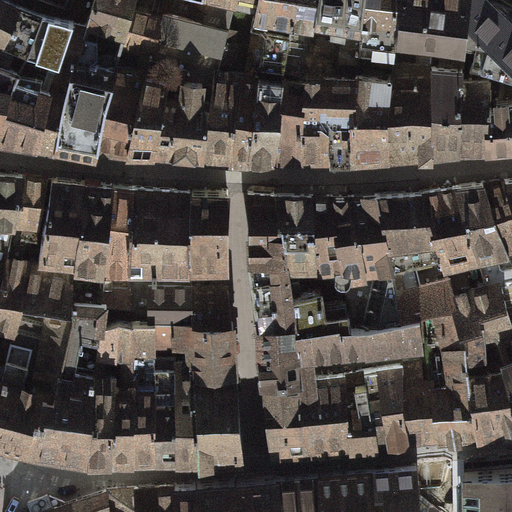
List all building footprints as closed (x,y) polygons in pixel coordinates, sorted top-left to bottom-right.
[(0,0),(0,38),(7,42),(13,25),(12,24),(20,4),(9,0),(0,0)] [(135,0),(95,0),(87,24),(88,26),(99,29),(123,36),(126,36),(133,9),(135,0)] [(259,0),(195,0),(192,13),(206,15),(204,21),(229,28),(236,1),(258,6),(259,0)] [(295,0),(259,0),(258,6),(258,13),(255,13),(253,25),(254,25),(265,27),(267,18),(286,21),(285,30),(291,31),(295,0)] [(319,0),(295,0),(291,31),(290,36),(285,67),(285,69),(308,72),(310,59),(315,19),(317,19),(319,0)] [(366,0),(319,0),(317,19),(345,25),(341,61),(359,63),(360,61),(366,0)] [(400,0),(366,0),(360,61),(395,65),(397,45),(400,0)] [(472,0),(400,0),(397,45),(466,50),(467,37),(472,0)] [(511,24),(487,0),(472,0),(467,37),(478,39),(475,61),(510,71),(511,71),(511,24)] [(34,37),(43,13),(20,4),(12,24),(13,25),(7,42),(0,62),(0,132),(18,77),(34,37)] [(99,149),(127,151),(146,76),(148,76),(149,69),(151,69),(152,59),(162,17),(133,9),(126,36),(123,36),(118,56),(115,67),(118,68),(112,96),(97,148),(99,149)] [(218,70),(220,70),(222,62),(227,42),(231,28),(229,28),(204,21),(164,12),(162,17),(152,59),(172,63),(170,81),(169,87),(167,87),(163,115),(161,114),(156,151),(156,152),(173,153),(206,157),(215,87),(218,70)] [(39,143),(75,20),(62,19),(43,13),(34,37),(18,77),(0,132),(0,137),(39,144),(39,143)] [(59,147),(59,145),(57,144),(68,105),(80,57),(78,56),(88,26),(87,24),(75,20),(39,143),(59,147)] [(234,159),(251,160),(255,122),(255,106),(260,77),(262,64),(268,31),(269,30),(265,29),(265,27),(254,25),(245,72),(234,159)] [(98,153),(99,149),(97,148),(112,96),(118,68),(115,67),(118,56),(108,52),(100,55),(99,29),(88,26),(78,56),(80,57),(68,105),(57,144),(59,145),(98,153)] [(290,36),(268,31),(262,64),(265,65),(262,77),(274,79),(276,66),(285,67),(290,36)] [(239,45),(227,42),(222,62),(233,65),(239,45)] [(361,79),(358,77),(323,77),(325,60),(310,59),(308,72),(308,76),(310,76),(305,119),(325,120),(325,131),(332,132),(331,160),(354,159),(361,79)] [(437,74),(434,63),(419,62),(419,64),(424,70),(424,76),(413,76),(392,78),(390,156),(427,154),(434,151),(437,74)] [(486,150),(487,149),(486,144),(487,113),(489,109),(492,78),(464,77),(465,65),(434,63),(437,74),(434,151),(485,148),(486,150)] [(308,76),(308,72),(285,69),(283,80),(285,80),(275,159),(331,160),(332,132),(325,131),(325,120),(305,119),(310,76),(308,76)] [(234,159),(245,72),(220,70),(218,70),(215,87),(206,157),(234,159)] [(511,71),(510,71),(504,97),(497,98),(496,108),(489,109),(487,113),(486,144),(487,149),(511,146),(511,71)] [(390,156),(392,78),(359,74),(358,77),(361,79),(354,159),(390,156)] [(127,151),(156,151),(161,114),(163,115),(167,87),(169,87),(170,81),(148,76),(146,76),(127,151)] [(285,80),(283,80),(274,79),(262,77),(260,77),(255,106),(255,122),(251,160),(275,159),(285,80)] [(25,174),(0,171),(0,298),(1,294),(7,271),(10,255),(15,225),(16,211),(19,211),(25,174)] [(73,283),(75,271),(24,258),(28,238),(38,240),(49,176),(25,174),(19,211),(16,211),(15,225),(10,255),(7,271),(1,294),(24,300),(48,306),(73,310),(73,295),(73,283)] [(54,179),(41,256),(77,261),(78,245),(82,224),(86,180),(53,176),(54,179)] [(511,194),(506,178),(483,180),(491,201),(508,247),(511,245),(511,194)] [(114,183),(86,180),(82,224),(78,245),(77,261),(75,271),(73,283),(73,295),(103,297),(105,279),(106,258),(111,210),(113,198),(114,183)] [(483,180),(457,184),(468,221),(480,258),(509,251),(508,247),(491,201),(483,180)] [(135,185),(114,183),(113,198),(111,210),(106,258),(105,279),(103,297),(103,300),(106,301),(133,303),(131,269),(133,247),(135,185)] [(423,189),(440,253),(444,265),(469,260),(480,258),(468,221),(457,184),(423,189)] [(159,187),(135,185),(133,247),(131,269),(133,303),(106,301),(103,323),(120,319),(134,319),(157,318),(195,317),(192,265),(192,226),(194,189),(159,187)] [(228,189),(194,189),(192,226),(192,265),(226,266),(226,237),(226,229),(227,195),(229,195),(228,189)] [(436,254),(440,253),(423,189),(419,190),(378,192),(395,264),(415,259),(436,254)] [(277,192),(249,190),(250,232),(283,232),(277,192)] [(313,193),(277,192),(283,232),(288,261),(290,261),(317,262),(312,229),(313,210),(313,193)] [(322,194),(313,193),(313,210),(312,229),(317,262),(319,268),(342,264),(344,275),(395,264),(378,192),(365,193),(352,194),(342,194),(331,194),(322,194)] [(283,232),(250,232),(252,261),(288,261),(283,232)] [(511,281),(511,259),(509,251),(480,258),(489,287),(501,283),(511,281)] [(489,287),(480,258),(469,260),(472,291),(455,297),(458,309),(461,330),(478,325),(475,314),(506,302),(501,283),(489,287)] [(415,259),(395,264),(402,316),(419,313),(426,311),(436,309),(436,311),(458,309),(455,297),(450,276),(421,284),(418,272),(415,259)] [(288,261),(252,261),(257,292),(261,323),(261,337),(261,352),(298,347),(296,329),(322,326),(328,325),(338,324),(351,324),(347,295),(324,301),(322,286),(293,292),(290,261),(288,261)] [(395,264),(344,275),(347,295),(351,324),(367,323),(402,316),(395,264)] [(226,266),(192,265),(195,317),(195,320),(233,321),(226,266)] [(511,281),(501,283),(506,302),(475,314),(478,325),(483,342),(486,341),(496,338),(511,382),(511,281)] [(57,395),(73,310),(48,306),(24,300),(1,294),(0,298),(0,440),(9,443),(33,449),(45,392),(57,395)] [(33,449),(87,457),(95,371),(99,351),(103,323),(106,301),(103,300),(103,297),(73,295),(73,310),(57,395),(45,392),(33,449)] [(430,340),(443,338),(451,384),(436,386),(440,438),(483,433),(473,382),(470,365),(466,344),(461,330),(458,309),(436,311),(436,309),(426,311),(430,340)] [(298,347),(308,450),(352,446),(347,386),(346,372),(315,375),(313,353),(366,346),(366,349),(423,342),(419,313),(402,316),(367,323),(351,324),(338,324),(328,325),(322,326),(296,329),(298,347)] [(195,317),(157,318),(155,350),(156,352),(178,353),(178,343),(192,343),(193,356),(195,356),(194,371),(237,370),(233,321),(195,320),(195,317)] [(134,456),(157,456),(156,352),(155,350),(157,318),(134,319),(134,381),(133,428),(133,449),(134,456)] [(99,351),(117,353),(120,319),(103,323),(99,351)] [(111,456),(134,456),(133,449),(133,428),(134,381),(134,319),(120,319),(117,353),(124,353),(122,381),(115,381),(111,456)] [(478,325),(461,330),(466,344),(470,365),(473,382),(483,433),(506,431),(492,367),(483,368),(483,342),(478,325)] [(492,367),(506,431),(511,430),(511,382),(496,338),(486,341),(492,367)] [(298,347),(261,352),(269,407),(272,452),(308,450),(298,347)] [(195,356),(193,356),(178,356),(178,353),(156,352),(157,456),(199,455),(197,389),(195,388),(194,371),(195,356)] [(421,360),(401,363),(404,384),(423,382),(421,360)] [(401,363),(365,368),(367,383),(370,395),(383,393),(391,442),(409,440),(406,417),(401,384),(404,384),(401,363)] [(365,368),(346,372),(347,386),(367,383),(365,368)] [(244,454),(237,370),(194,371),(195,388),(197,389),(199,455),(244,454)] [(111,456),(115,381),(116,373),(95,371),(87,457),(111,456)] [(404,384),(401,384),(406,417),(409,440),(440,438),(436,386),(435,381),(423,382),(404,384)] [(370,395),(367,383),(347,386),(352,446),(365,445),(378,443),(391,442),(383,393),(370,395)] [(416,461),(372,465),(373,511),(420,511),(419,463),(416,461)] [(373,511),(372,465),(318,471),(321,511),(373,511)] [(511,511),(511,468),(465,471),(465,511),(511,511)] [(321,511),(318,471),(278,474),(281,511),(321,511)] [(281,511),(278,474),(176,483),(176,511),(281,511)] [(176,511),(176,483),(136,485),(138,511),(176,511)] [(107,488),(54,506),(56,511),(138,511),(136,485),(107,488)]
